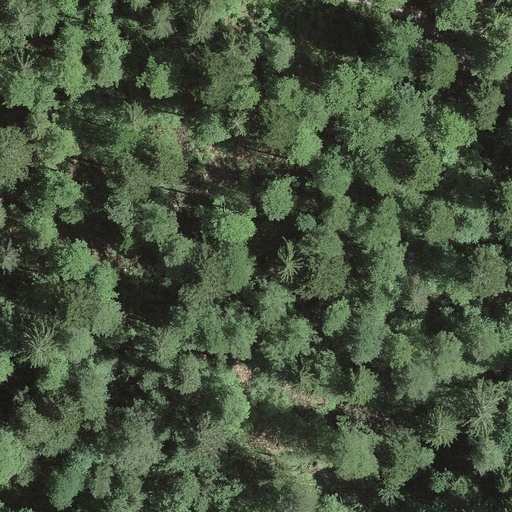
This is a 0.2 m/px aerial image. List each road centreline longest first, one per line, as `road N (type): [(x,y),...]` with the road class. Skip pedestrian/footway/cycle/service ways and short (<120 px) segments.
road 1 (track): [(511,93),(426,27),(375,0)]
road 2 (track): [(511,425),(429,511)]
